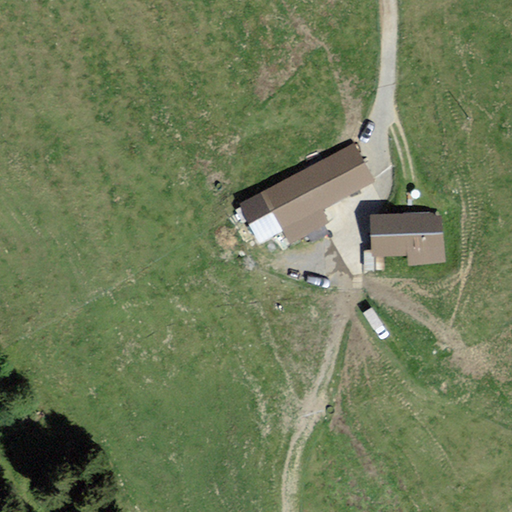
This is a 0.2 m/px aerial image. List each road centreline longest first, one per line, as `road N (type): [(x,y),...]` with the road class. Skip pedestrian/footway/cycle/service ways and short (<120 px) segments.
road 1 (unclassified): [(352,273),(380,159),(390,0)]
road 2 (track): [(286,511),(352,273)]
